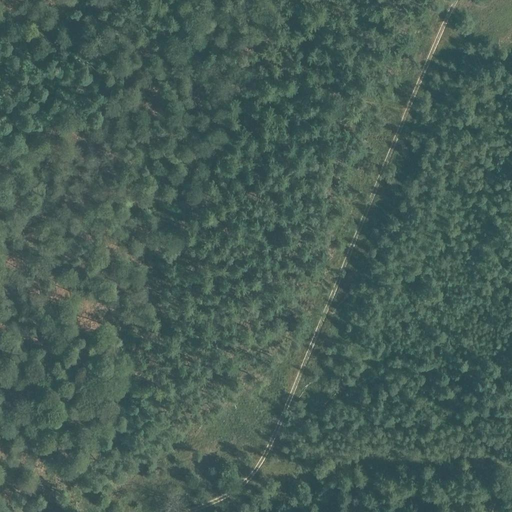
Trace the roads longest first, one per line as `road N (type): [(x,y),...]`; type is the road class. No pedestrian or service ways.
road 1 (track): [(195,511),(237,494),(270,455),(454,0)]
road 2 (track): [(0,22),(408,107)]
